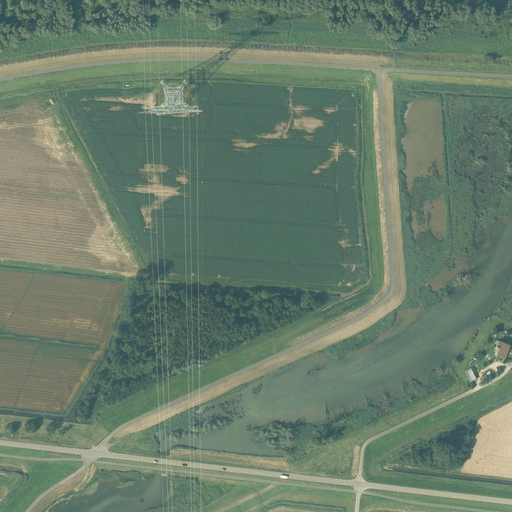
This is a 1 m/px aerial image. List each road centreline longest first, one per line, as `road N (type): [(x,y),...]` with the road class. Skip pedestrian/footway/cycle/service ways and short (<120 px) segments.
road 1 (unclassified): [(95,453),(146,414),(381,305),(393,279),(380,68)]
road 2 (unclassified): [(380,68),(136,60),(0,79)]
road 3 (secondary): [(95,453),(359,483)]
road 4 (secondary): [(359,483),(511,502)]
road 5 (unclassified): [(511,75),(380,68)]
